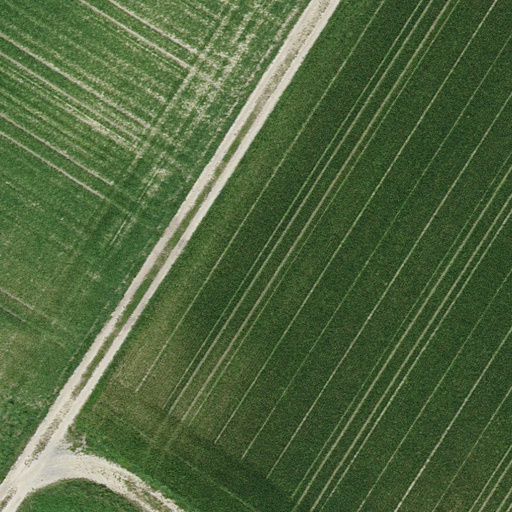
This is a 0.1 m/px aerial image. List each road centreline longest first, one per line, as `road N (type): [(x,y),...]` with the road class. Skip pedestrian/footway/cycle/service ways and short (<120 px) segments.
road 1 (track): [(0,507),(322,0)]
road 2 (track): [(28,462),(99,471),(164,511)]
